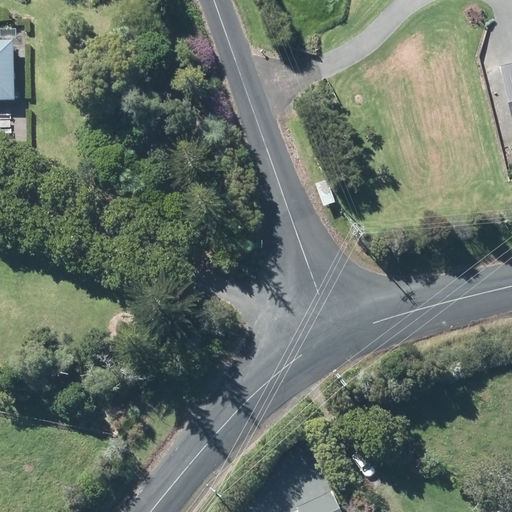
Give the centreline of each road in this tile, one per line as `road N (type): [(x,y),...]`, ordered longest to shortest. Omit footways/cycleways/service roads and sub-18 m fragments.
road 1 (unclassified): [(328,325),(198,0)]
road 2 (unclassified): [(328,325),(230,404),(145,511)]
road 3 (unclassified): [(511,284),(328,325)]
